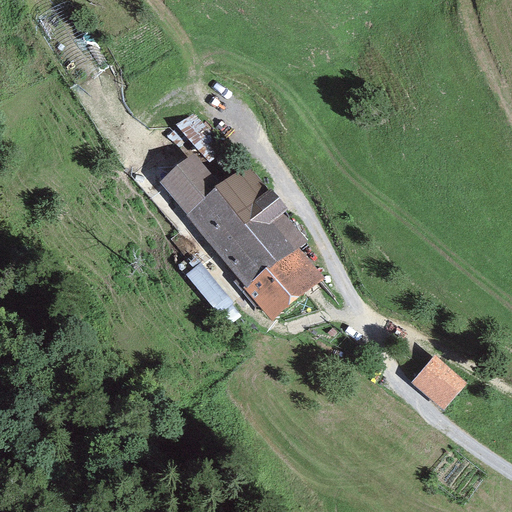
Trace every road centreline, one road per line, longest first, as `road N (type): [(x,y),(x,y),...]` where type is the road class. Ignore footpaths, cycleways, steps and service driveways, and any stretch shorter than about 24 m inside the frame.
road 1 (track): [(213,89),(291,188),(406,389),(511,472)]
road 2 (track): [(366,325),(511,380)]
